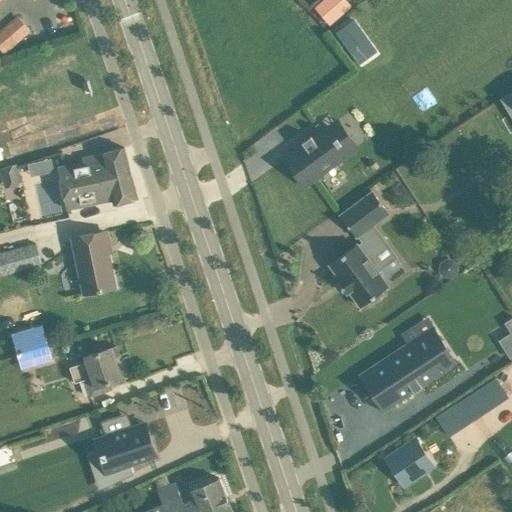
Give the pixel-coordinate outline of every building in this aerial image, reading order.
[(346,0),(324,0),(317,7),(331,24),(352,7),(346,0)] [(0,33),(0,45),(4,51),(29,30),(18,17),(0,33)] [(377,51),(354,19),(335,33),(358,64),(377,51)] [(305,72),(268,21),(234,46),(271,98),(305,72)] [(305,145),(287,158),(305,184),(347,153),(340,143),(342,142),(337,136),(335,137),(328,127),(314,138),(311,135),(310,136),(311,137),(304,142),(303,141),(302,142),(305,145)] [(58,167),(66,208),(113,198),(114,204),(138,197),(124,146),(105,152),(90,155),(91,160),(58,167)] [(27,160),(29,173),(53,168),(51,155),(27,160)] [(0,167),(0,176),(3,186),(21,180),(16,163),(0,167)] [(372,192),(341,215),(356,236),(359,234),(366,229),(388,213),(372,192)] [(5,202),(8,221),(27,217),(23,199),(5,202)] [(357,243),(330,263),(341,279),(339,281),(347,291),(349,290),(361,305),(368,300),(370,302),(382,293),(381,291),(388,285),(376,269),(375,268),(382,263),(369,245),(375,240),(366,229),(359,234),(364,241),(359,245),(357,243)] [(72,237),(84,293),(115,287),(104,231),(72,237)] [(0,275),(42,264),(35,241),(0,250),(0,275)] [(511,333),(500,340),(510,357),(511,355),(511,318),(505,322),(511,333)] [(31,351),(35,365),(51,360),(41,324),(11,332),(18,355),(31,351)] [(428,336),(371,373),(392,405),(449,367),(428,336)] [(70,366),(75,382),(85,378),(90,395),(93,395),(112,388),(110,381),(122,377),(115,357),(120,355),(116,345),(85,355),(87,360),(70,366)] [(0,384),(0,413),(33,403),(25,376),(0,384)] [(495,378),(464,398),(476,417),(508,396),(495,378)] [(105,435),(97,438),(108,471),(130,463),(154,455),(143,423),(143,422),(133,425),(128,411),(100,420),(105,434),(105,435)] [(415,437),(386,457),(405,484),(434,465),(415,437)] [(9,483),(56,468),(48,444),(2,459),(9,483)] [(176,484),(159,491),(164,503),(140,511),(233,511),(219,477),(189,490),(191,495),(182,498),(176,484)]
